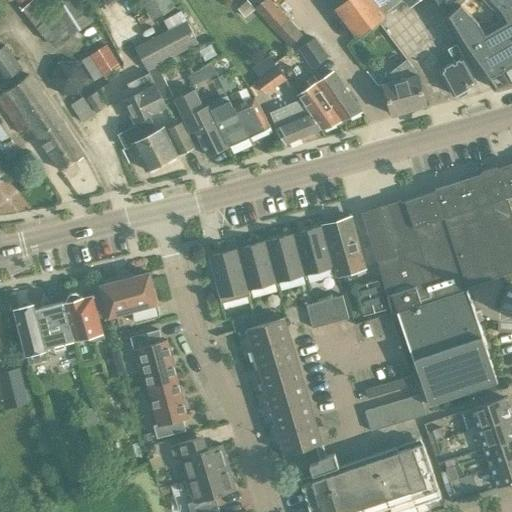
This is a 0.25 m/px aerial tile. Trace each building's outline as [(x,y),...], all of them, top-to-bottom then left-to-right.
[(57,46),(94,20),(80,0),(61,0),(65,4),(46,17),(34,0),(33,0),(22,8),(47,42),(52,39),(57,46)] [(145,0),(156,18),(172,9),(174,7),(169,0),(145,0)] [(247,0),(246,0),(236,9),(243,17),(254,7),(247,0)] [(269,0),(263,0),(255,7),(266,21),(290,46),(301,36),(269,0)] [(330,0),(358,37),(404,2),(409,8),(420,0),(330,0)] [(511,0),(434,0),(462,44),(495,89),(507,85),(511,82),(511,0)] [(146,70),(198,43),(181,10),(163,20),(168,30),(134,47),(146,70)] [(297,48),(311,68),(329,55),(315,36),(297,48)] [(103,75),(106,80),(123,70),(106,44),(81,60),(94,81),(103,75)] [(440,68),(454,94),(456,94),(460,95),(467,92),(468,87),(470,86),(469,84),(476,81),(456,44),(447,48),(454,60),(440,68)] [(0,75),(4,81),(21,69),(3,46),(0,47),(0,75)] [(279,67),(277,68),(269,57),(254,68),(261,79),(258,81),(266,92),(287,77),(279,67)] [(418,74),(407,59),(386,75),(389,83),(383,84),(392,114),(427,105),(418,74)] [(148,70),(162,100),(172,95),(158,65),(148,70)] [(188,75),(195,88),(206,82),(200,69),(188,75)] [(333,71),(317,81),(344,118),(361,111),(333,71)] [(60,170),(84,154),(29,74),(0,93),(0,103),(21,134),(31,127),(60,170)] [(123,100),(134,122),(147,116),(165,107),(148,74),(127,84),(129,88),(122,91),(125,99),(123,100)] [(218,77),(225,92),(235,87),(230,77),(225,79),(223,75),(218,77)] [(311,86),(297,95),(322,128),(344,118),(317,81),(313,75),(307,79),(311,86)] [(226,146),(213,117),(208,105),(204,107),(196,88),(175,97),(188,130),(194,128),(205,154),(226,146)] [(238,89),(233,92),(238,103),(236,103),(237,104),(234,106),(248,136),(251,135),(270,126),(256,95),(244,101),(238,89)] [(98,112),(107,106),(96,91),(87,98),(98,112)] [(209,103),(228,145),(248,136),(234,106),(228,94),(209,103)] [(298,99),(269,112),(272,121),(287,143),(321,129),(322,128),(297,95),(296,95),(298,99)] [(95,114),(84,97),(72,105),(83,122),(95,114)] [(136,126),(119,135),(126,148),(133,144),(146,169),(194,145),(181,121),(166,129),(165,127),(155,132),(147,116),(134,122),(136,126)] [(7,136),(0,141),(0,148),(8,159),(18,152),(7,136)] [(395,253),(377,259),(392,311),(395,310),(437,296),(472,285),(502,275),(511,271),(511,165),(498,170),(497,167),(496,166),(481,171),(481,173),(482,175),(437,191),(436,188),(434,188),(435,191),(406,201),(401,202),(401,201),(400,200),(389,204),(379,207),(395,253)] [(352,216),(323,225),(338,276),(366,267),(352,216)] [(323,225),(294,233),(306,275),(334,267),(323,225)] [(294,233),(266,240),(278,282),(306,275),(294,233)] [(266,240),(238,248),(249,290),(278,282),(266,240)] [(238,248),(209,256),(213,271),(209,272),(213,285),(217,284),(221,298),(222,303),(250,295),(249,290),(238,248)] [(125,278),(133,310),(136,309),(139,321),(160,315),(156,304),(158,303),(149,272),(125,278)] [(109,316),(133,310),(125,278),(100,284),(109,316)] [(362,314),(374,310),(385,307),(378,279),(355,286),(362,314)] [(397,312),(413,360),(417,371),(418,371),(430,405),(498,382),(487,348),(488,348),(484,336),(467,288),(397,312)] [(65,303),(75,339),(92,334),(94,340),(105,337),(93,294),(83,297),(82,294),(81,294),(76,291),(68,293),(66,298),(65,299),(66,301),(64,302),(65,303)] [(330,297),(336,321),(349,318),(342,294),(330,297)] [(318,301),(324,324),(336,321),(330,297),(318,301)] [(19,311),(16,312),(26,352),(28,352),(30,361),(45,358),(43,347),(73,339),(63,300),(35,308),(34,307),(32,307),(29,305),(20,307),(19,311)] [(312,327),(324,324),(318,301),(306,304),(312,327)] [(254,313),(232,320),(235,331),(247,328),(258,324),(254,313)] [(258,324),(247,328),(263,382),(260,383),(266,401),(269,399),(285,453),(285,454),(317,444),(279,318),(258,324)] [(139,348),(149,386),(178,378),(167,339),(162,341),(159,329),(131,337),(134,349),(139,348)] [(106,349),(112,373),(123,370),(116,346),(106,349)] [(19,366),(0,371),(0,386),(6,409),(29,403),(19,366)] [(368,398),(417,383),(414,375),(365,389),(368,398)] [(188,417),(178,378),(149,386),(159,424),(154,425),(157,437),(186,430),(183,418),(188,417)] [(371,431),(422,415),(426,414),(420,394),(365,410),(371,431)] [(468,431),(478,427),(478,429),(511,418),(504,396),(461,411),(468,431)] [(478,429),(485,448),(511,438),(511,420),(511,418),(478,429)] [(433,429),(437,442),(445,440),(441,427),(433,429)] [(97,463),(110,460),(111,459),(101,428),(88,432),(97,463)] [(181,458),(187,480),(229,467),(222,444),(201,450),(198,438),(171,446),(175,460),(181,458)] [(511,438),(485,448),(491,467),(511,460),(511,438)] [(437,442),(441,453),(449,450),(445,440),(437,442)] [(301,483),(309,511),(396,511),(440,498),(423,443),(301,483)] [(146,447),(148,455),(153,454),(156,449),(154,444),(146,447)] [(313,474),(338,466),(334,453),(324,456),(318,458),(319,460),(309,464),(313,474)] [(511,460),(491,467),(498,486),(511,481),(511,460)] [(446,468),(450,481),(458,478),(454,465),(446,468)] [(188,503),(190,511),(205,511),(219,508),(215,496),(236,490),(229,467),(187,480),(194,501),(188,503)] [(462,489),(458,478),(450,481),(454,492),(462,489)]
